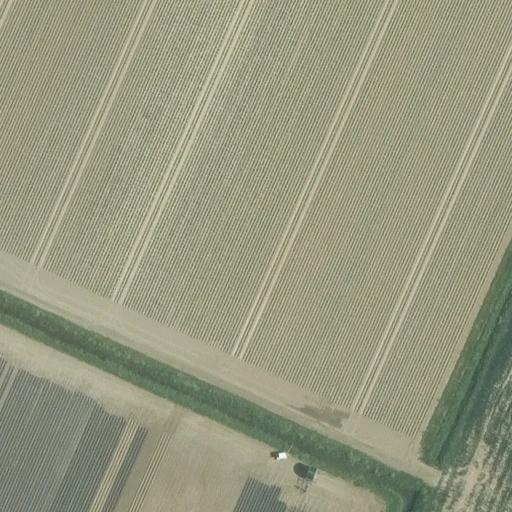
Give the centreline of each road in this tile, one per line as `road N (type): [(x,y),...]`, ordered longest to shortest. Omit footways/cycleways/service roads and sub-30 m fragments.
road 1 (track): [(0,279),(456,488)]
road 2 (track): [(511,252),(416,470)]
